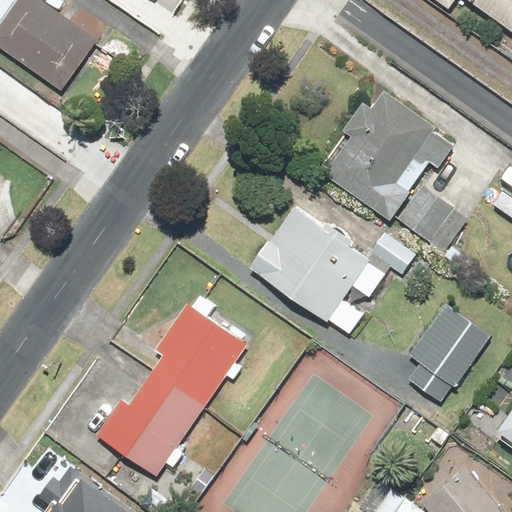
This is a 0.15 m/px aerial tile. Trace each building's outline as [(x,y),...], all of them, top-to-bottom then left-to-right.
[(99,44),(39,0),(20,0),(0,28),(0,50),(61,95),(99,44)] [(511,0),(433,0),(452,12),(459,0),(462,0),(511,33),(511,0)] [(348,136),(321,172),(388,223),(409,196),(397,186),(439,131),(391,95),(378,113),(365,104),(343,132),(348,136)] [(511,193),(496,182),(485,196),(511,215),(511,193)] [(470,218),(423,185),(397,221),(445,255),(470,218)] [(294,211),(254,268),(350,336),(365,315),(344,300),(353,288),(369,299),(385,276),(348,250),(352,243),(325,224),(321,229),(294,211)] [(385,232),(370,253),(402,276),(417,254),(385,232)] [(120,402),(97,434),(157,479),(166,467),(173,471),(187,452),(178,446),(229,378),(234,382),(242,370),(235,364),(249,345),(210,317),(217,308),(204,299),(197,309),(190,304),(154,351),(163,358),(127,407),(120,402)] [(458,389),(491,338),(443,308),(410,360),(419,365),(409,380),(444,402),(453,386),(458,389)] [(511,415),(499,434),(511,443),(511,415)] [(58,482),(54,479),(38,499),(49,508),(45,511),(126,511),(69,468),(58,482)] [(503,511),(468,469),(422,505),(427,511),(503,511)] [(421,511),(377,478),(356,506),(364,511),(421,511)]
